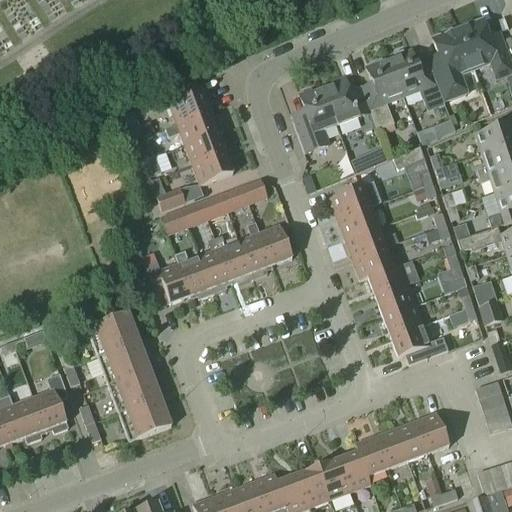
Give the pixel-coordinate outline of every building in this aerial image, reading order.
[(281,0),(227,0),(233,14),(263,1),(268,13),(284,6),(281,0)] [(481,24),(457,33),(472,74),(488,68),(494,84),(511,77),(511,71),(499,37),(488,41),(481,24)] [(426,64),(427,67),(441,106),(466,97),(459,79),(472,74),(457,33),(431,43),(437,60),(426,64)] [(409,55),(387,63),(401,101),(418,94),(426,115),(443,109),(441,106),(427,67),(415,71),(409,55)] [(371,88),(360,92),(369,117),(375,134),(392,128),(384,107),(401,101),(387,63),(364,72),(371,88)] [(330,89),(321,92),(335,130),(369,117),(360,92),(359,91),(348,95),(342,81),(329,86),(330,89)] [(304,115),(289,121),(303,158),(327,149),(321,135),(335,130),(321,92),(311,96),(310,93),(297,98),(304,115)] [(206,94),(167,109),(175,130),(208,117),(205,111),(211,109),(206,94)] [(175,130),(167,133),(172,145),(179,142),(182,150),(215,138),(216,138),(221,136),(216,121),(210,123),(208,117),(175,130)] [(511,134),(510,127),(473,139),(480,159),(511,148),(511,134)] [(137,130),(128,134),(133,146),(142,142),(137,130)] [(436,143),(431,130),(417,135),(422,149),(436,143)] [(215,138),(182,150),(190,170),(223,158),(216,138),(215,138)] [(142,142),(133,146),(137,157),(146,154),(142,142)] [(511,148),(480,159),(486,178),(511,169),(511,148)] [(402,172),(422,164),(418,151),(391,163),(396,175),(402,172)] [(223,158),(190,170),(198,191),(231,178),(223,158)] [(437,159),(428,161),(432,174),(441,171),(437,159)] [(153,161),(140,166),(147,182),(159,177),(153,161)] [(364,175),(359,161),(349,166),(354,179),(364,175)] [(511,169),(486,178),(492,197),(511,190),(511,169)] [(441,171),(432,174),(437,187),(445,184),(441,171)] [(427,176),(418,180),(422,192),(431,188),(427,176)] [(314,196),(308,179),(300,182),(307,199),(314,196)] [(157,183),(148,186),(160,216),(183,207),(177,194),(163,199),(157,183)] [(251,188),(240,192),(243,201),(255,197),(251,188)] [(431,188),(422,192),(425,204),(435,200),(431,188)] [(499,217),(486,221),(490,233),(496,231),(511,225),(511,190),(492,197),(499,217)] [(360,191),(327,203),(335,224),(368,212),(360,191)] [(240,192),(228,197),(231,206),(243,201),(240,192)] [(449,197),(441,200),(445,213),(454,210),(449,197)] [(211,203),(199,208),(203,217),(214,212),(211,203)] [(199,208),(187,212),(191,221),(203,217),(199,208)] [(454,210),(445,213),(449,226),(458,223),(454,210)] [(368,212),(335,224),(343,244),(376,232),(368,212)] [(171,218),(159,223),(162,232),(174,227),(171,218)] [(440,218),(431,221),(435,233),(444,229),(440,218)] [(249,241),(237,245),(251,284),(265,279),(263,273),(269,271),(257,238),(254,229),(246,232),(249,241)] [(444,229),(435,233),(439,245),(448,242),(444,229)] [(278,230),(257,238),(269,271),(290,263),(278,230)] [(490,233),(456,245),(459,256),(469,253),(470,256),(500,246),(504,259),(511,256),(511,234),(499,239),(496,231),(490,233)] [(376,232),(343,244),(350,264),(383,252),(376,232)] [(221,241),(215,244),(218,252),(216,253),(229,286),(235,284),(237,289),(251,284),(237,245),(224,250),(221,241)] [(212,255),(196,261),(211,299),(225,294),(223,288),(229,286),(216,253),(218,252),(215,244),(209,246),(212,255)] [(383,252),(350,264),(358,285),(366,282),(391,272),(383,252)] [(185,256),(173,260),(176,268),(188,301),(195,299),(197,305),(211,299),(196,261),(188,264),(185,256)] [(454,259),(445,262),(449,274),(458,271),(454,259)] [(188,301),(176,268),(158,275),(155,266),(143,271),(158,312),(167,308),(168,309),(188,301)] [(366,282),(373,302),(406,290),(399,269),(391,272),(366,282)] [(473,270),(465,272),(469,285),(477,282),(473,270)] [(458,271),(449,274),(453,286),(462,283),(458,271)] [(406,290),(373,302),(381,322),(414,310),(406,290)] [(482,296),(473,298),(482,324),(490,321),(482,296)] [(467,300),(458,303),(462,315),(471,312),(467,300)] [(414,310),(381,322),(389,342),(422,330),(414,310)] [(471,312),(462,315),(466,327),(475,324),(471,312)] [(126,317),(84,333),(95,362),(137,346),(126,317)] [(422,330),(389,342),(396,363),(403,361),(407,371),(446,356),(441,343),(428,348),(422,330)] [(494,334),(486,337),(490,350),(498,347),(494,334)] [(22,343),(11,347),(14,356),(26,352),(22,343)] [(137,346),(95,362),(106,390),(148,374),(137,346)] [(11,347),(0,351),(0,354),(2,360),(14,356),(11,347)] [(498,347),(490,350),(494,363),(503,360),(498,347)] [(65,354),(56,357),(69,391),(78,388),(65,354)] [(148,374),(106,390),(117,418),(159,402),(148,374)] [(52,394),(31,402),(44,435),(50,433),(52,439),(66,433),(64,427),(65,427),(56,405),(66,402),(58,379),(48,383),(52,394)] [(496,386),(474,394),(477,405),(500,398),(496,386)] [(500,398),(477,405),(481,416),(504,409),(500,398)] [(31,402),(11,410),(24,443),(23,443),(25,449),(40,443),(38,437),(44,435),(31,402)] [(159,402),(117,418),(128,447),(169,431),(159,402)] [(504,409),(481,416),(485,428),(507,420),(504,409)] [(11,410),(0,413),(0,441),(3,450),(23,443),(24,443),(11,410)] [(86,410),(77,413),(90,447),(99,444),(86,410)] [(435,418),(414,426),(427,459),(447,451),(435,418)] [(507,420),(485,428),(489,439),(511,432),(507,420)] [(414,426),(394,434),(406,466),(427,459),(414,426)] [(394,434),(373,441),(386,474),(406,466),(394,434)] [(373,441),(353,449),(356,457),(366,482),(386,474),(373,441)] [(356,457),(336,464),(348,497),(369,489),(366,482),(356,457)] [(336,464),(316,472),(328,505),(348,497),(336,464)] [(511,474),(510,467),(498,470),(506,493),(511,490),(511,474)] [(498,470),(487,474),(494,496),(506,493),(498,470)] [(316,472),(295,479),(307,511),(309,511),(328,505),(316,472)] [(487,474),(476,478),(483,500),(494,496),(487,474)] [(273,479),(252,487),(261,511),(284,511),(275,487),(276,487),(273,479)] [(307,511),(295,479),(276,487),(275,487),(284,511),(307,511)] [(261,511),(252,487),(232,494),(238,511),(261,511)] [(511,493),(502,496),(507,510),(511,508),(511,493)] [(238,511),(232,494),(211,502),(215,511),(238,511)] [(456,503),(453,494),(441,498),(444,508),(456,503)] [(444,508),(441,498),(430,502),(429,503),(432,511),(444,508)] [(502,511),(498,499),(468,508),(469,511),(502,511)] [(215,511),(211,502),(191,510),(191,511),(215,511)]
